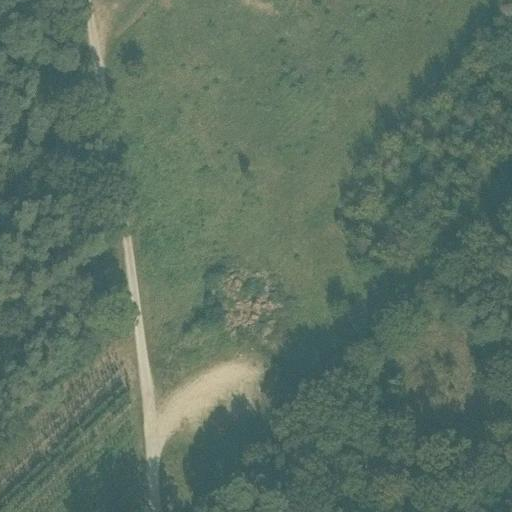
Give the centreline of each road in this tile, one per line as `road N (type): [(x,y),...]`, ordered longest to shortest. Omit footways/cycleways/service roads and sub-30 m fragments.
road 1 (track): [(190,511),(511,185)]
road 2 (track): [(102,123),(155,511)]
road 3 (track): [(102,123),(0,221)]
road 4 (track): [(85,0),(102,123)]
